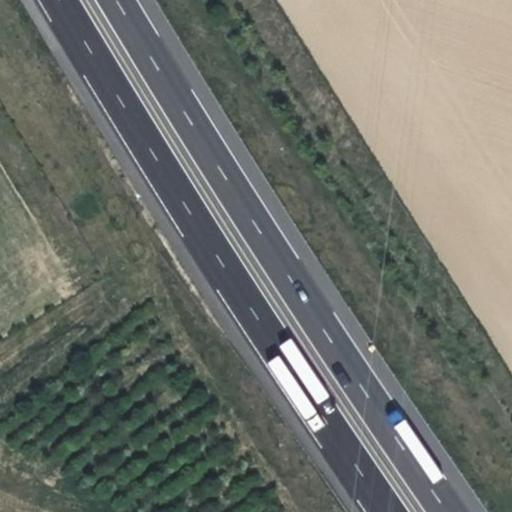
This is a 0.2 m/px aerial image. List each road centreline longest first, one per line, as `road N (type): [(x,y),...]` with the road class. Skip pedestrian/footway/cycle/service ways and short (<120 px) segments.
road 1 (motorway): [(451,511),(296,285),(118,0)]
road 2 (motorway): [(61,0),(393,511)]
road 3 (track): [(0,326),(87,264),(0,119)]
